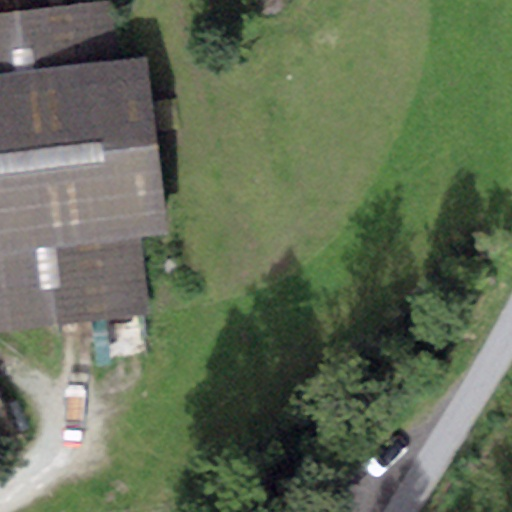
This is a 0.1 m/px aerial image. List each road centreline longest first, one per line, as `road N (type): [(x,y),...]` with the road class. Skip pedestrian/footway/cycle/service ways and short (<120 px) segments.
road 1 (tertiary): [(511,329),(402,511)]
road 2 (track): [(79,346),(77,393),(60,436),(0,494)]
